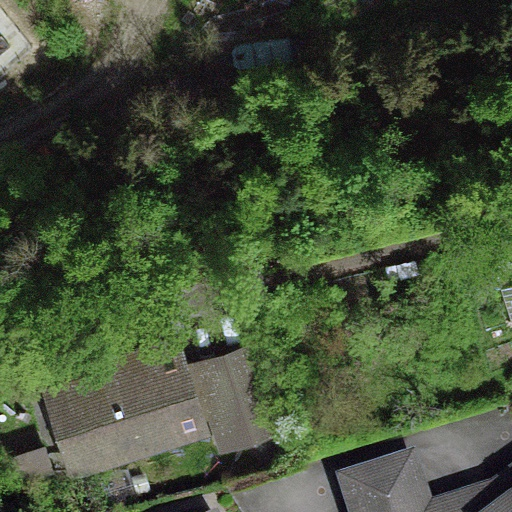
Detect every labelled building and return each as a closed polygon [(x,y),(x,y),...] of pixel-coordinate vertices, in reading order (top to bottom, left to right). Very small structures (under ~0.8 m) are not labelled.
[(511,319),(511,287),(503,290),(511,319)] [(146,361),(112,371),(44,393),(68,465),(172,432),(167,418),(195,409),(172,338),(142,347),(146,361)] [(252,359),(197,377),(216,435),(271,417),(252,359)] [(38,447),(9,457),(15,476),(44,467),(38,447)] [(511,511),(511,491),(498,502),(490,491),(430,510),(415,463),(342,486),(349,511),(511,511)]
